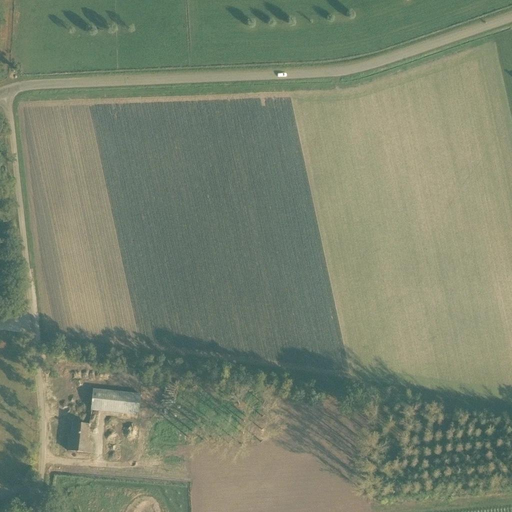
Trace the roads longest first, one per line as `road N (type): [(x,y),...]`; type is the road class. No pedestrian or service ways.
road 1 (unclassified): [(4,91),(337,77),(511,24)]
road 2 (unclassified): [(40,511),(37,335),(4,91)]
